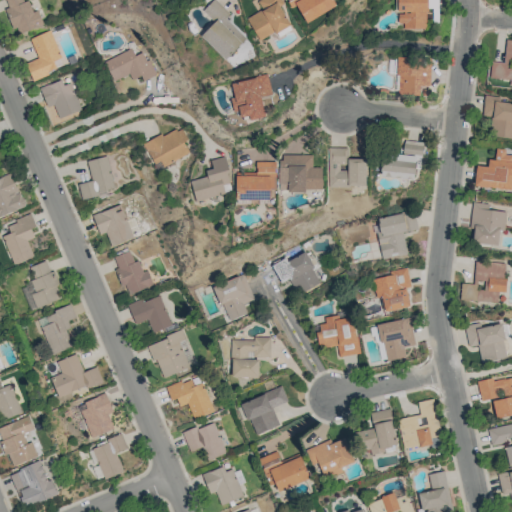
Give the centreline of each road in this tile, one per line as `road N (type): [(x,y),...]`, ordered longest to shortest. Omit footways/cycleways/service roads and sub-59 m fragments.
road 1 (residential): [(467,16),(435,296),(479,511)]
road 2 (residential): [(0,65),(188,511)]
road 3 (residential): [(331,398),(449,369)]
